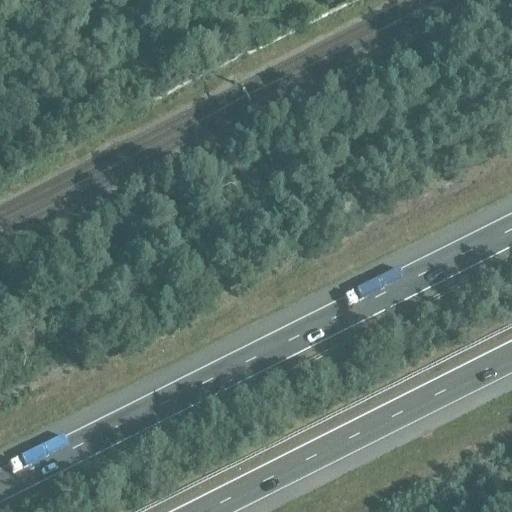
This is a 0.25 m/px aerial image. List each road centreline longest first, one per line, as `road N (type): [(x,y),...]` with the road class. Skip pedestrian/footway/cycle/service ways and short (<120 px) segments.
road 1 (motorway): [(511,225),(0,482)]
road 2 (motorway): [(217,511),(511,364)]
